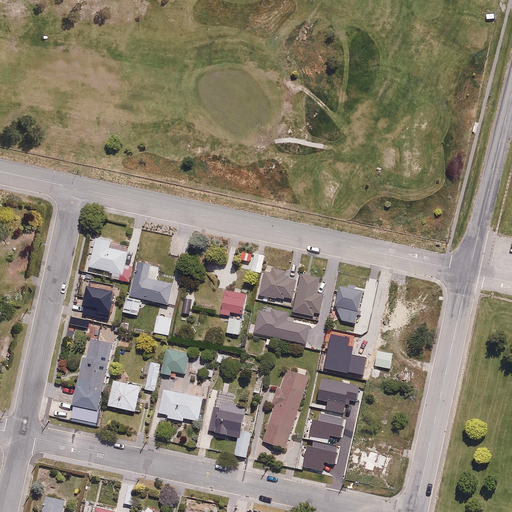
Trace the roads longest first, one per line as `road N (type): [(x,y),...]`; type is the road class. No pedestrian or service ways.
road 1 (residential): [(469,271),(76,187)]
road 2 (residential): [(378,511),(22,434)]
road 3 (residential): [(76,187),(22,434)]
road 4 (residential): [(469,271),(414,511)]
road 5 (residential): [(469,271),(511,95)]
